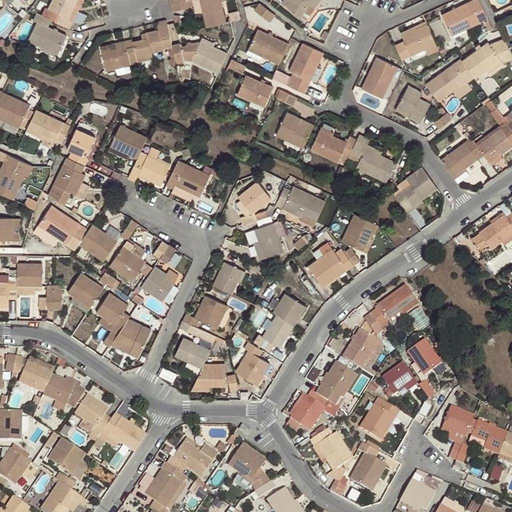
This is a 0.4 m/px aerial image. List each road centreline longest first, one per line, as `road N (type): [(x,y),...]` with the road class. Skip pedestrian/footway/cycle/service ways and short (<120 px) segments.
road 1 (residential): [(420,0),(375,20),(340,105),(415,143),(467,212)]
road 2 (residential): [(467,212),(348,299),(262,416)]
road 3 (residential): [(135,207),(204,242),(139,390)]
road 4 (residential): [(139,390),(42,333),(0,334)]
road 5 (residential): [(343,511),(310,487),(262,416)]
road 6 (residential): [(106,511),(166,407)]
